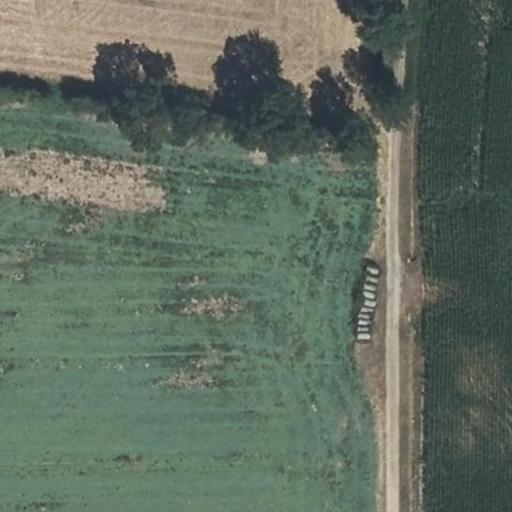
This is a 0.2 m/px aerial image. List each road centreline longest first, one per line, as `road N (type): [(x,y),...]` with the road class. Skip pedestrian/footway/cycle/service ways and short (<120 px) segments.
road 1 (track): [(399,0),(383,219),(385,511)]
road 2 (track): [(386,289),(511,313)]
